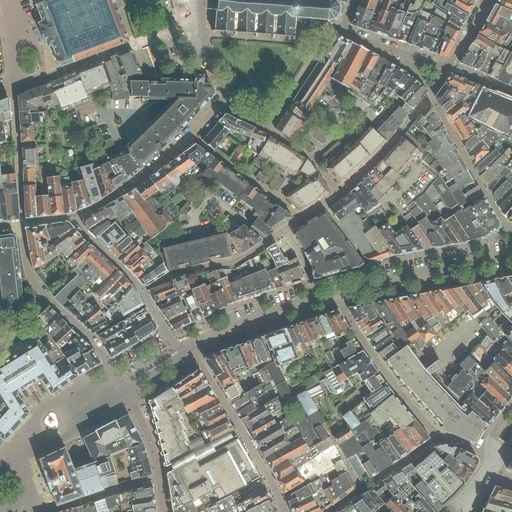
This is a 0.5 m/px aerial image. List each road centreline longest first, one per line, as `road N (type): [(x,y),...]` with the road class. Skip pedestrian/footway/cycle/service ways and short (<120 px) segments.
road 1 (residential): [(72,217),(129,184),(223,101),(227,76),(200,20)]
road 2 (residential): [(13,84),(200,20)]
road 3 (residential): [(20,224),(31,276),(121,384)]
road 4 (residential): [(283,511),(188,344)]
road 5 (residential): [(334,292),(511,254)]
road 6 (residential): [(334,292),(381,368),(441,436)]
road 7 (residential): [(511,230),(429,94)]
road 8 (residential): [(141,291),(235,259),(284,231)]
road 9 (residential): [(188,344),(316,297)]
road 10 (unclassified): [(354,0),(348,34),(444,65)]
road 11 (residential): [(338,193),(429,94)]
road 12 (residential): [(43,511),(158,477)]
